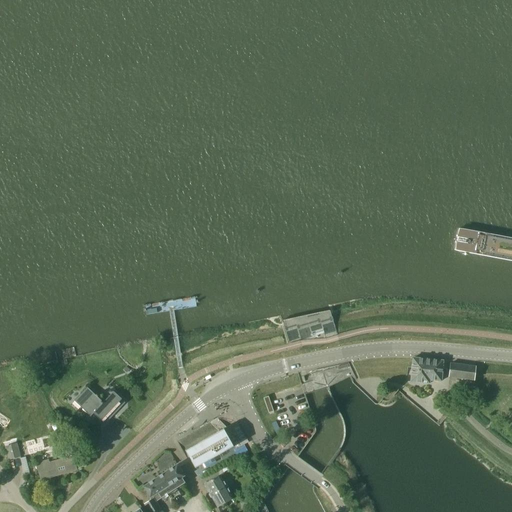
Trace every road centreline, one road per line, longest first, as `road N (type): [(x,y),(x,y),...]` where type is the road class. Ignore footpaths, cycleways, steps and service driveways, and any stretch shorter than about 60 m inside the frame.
road 1 (tertiary): [(234,384),(366,349),(511,356)]
road 2 (tertiary): [(91,511),(165,434),(234,384)]
road 3 (unclassified): [(342,511),(319,480),(264,440),(234,384)]
